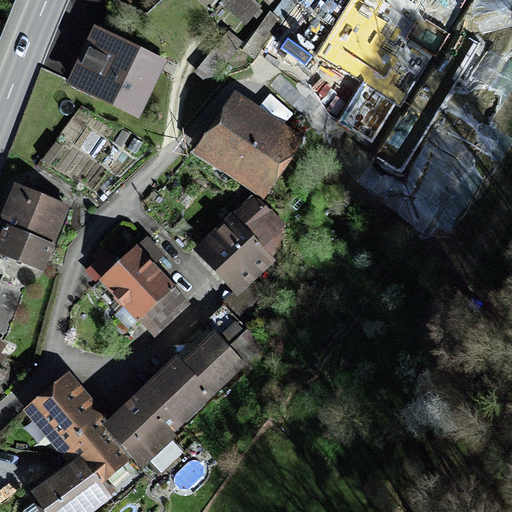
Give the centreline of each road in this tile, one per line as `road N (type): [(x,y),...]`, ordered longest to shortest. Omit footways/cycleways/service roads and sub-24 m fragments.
road 1 (residential): [(208,108),(170,159),(90,236),(54,354),(0,419)]
road 2 (primary): [(47,0),(0,123)]
